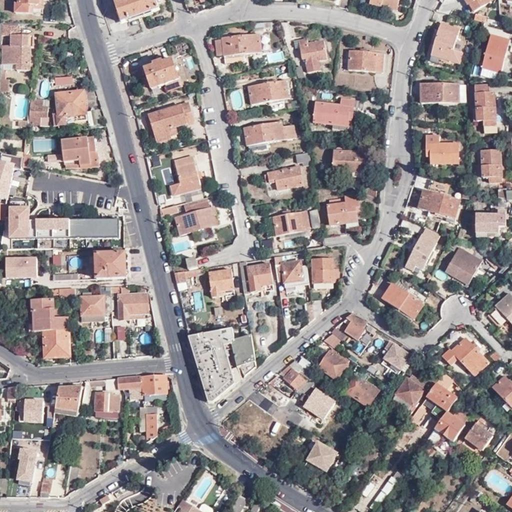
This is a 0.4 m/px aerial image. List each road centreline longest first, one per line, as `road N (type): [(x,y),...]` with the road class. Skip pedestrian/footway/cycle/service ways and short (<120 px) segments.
road 1 (secondary): [(101,56),(181,362)]
road 2 (residential): [(407,39),(390,208),(348,300)]
road 3 (residential): [(189,27),(211,80),(245,248)]
road 4 (residential): [(0,507),(68,507),(202,424)]
road 5 (residential): [(348,300),(418,348),(458,312),(505,357)]
road 6 (residential): [(348,300),(202,424)]
road 7 (residential): [(234,12),(323,15),(407,39)]
road 8 (residential): [(29,376),(181,362)]
road 9 (secondary): [(202,424),(227,454),(315,511)]
